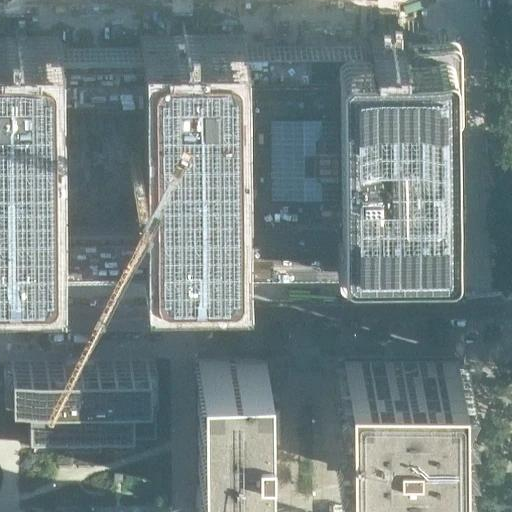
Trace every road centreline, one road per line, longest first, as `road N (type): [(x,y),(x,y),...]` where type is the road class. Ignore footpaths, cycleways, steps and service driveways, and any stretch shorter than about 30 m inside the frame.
road 1 (unclassified): [(0,321),(468,314)]
road 2 (residential): [(468,314),(471,15)]
